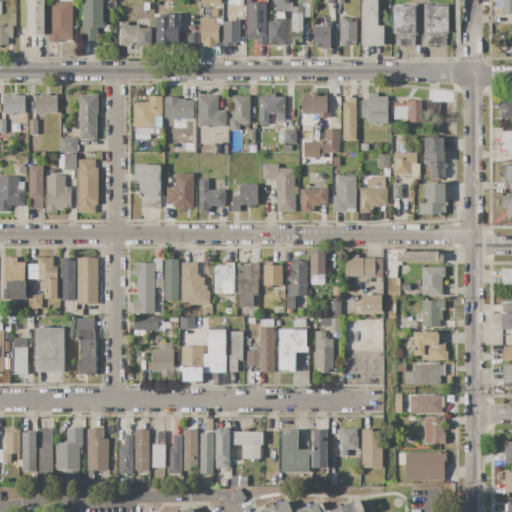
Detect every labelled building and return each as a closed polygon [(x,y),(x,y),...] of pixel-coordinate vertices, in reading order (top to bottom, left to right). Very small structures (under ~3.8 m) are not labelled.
[(24,0),(44,0),(44,35),(24,35),(24,31),(26,31),(26,27),(26,3),(24,3),(24,0)] [(49,1),(57,1),(57,0),(70,0),(70,1),(72,1),(72,41),(57,41),(57,42),(49,42),(49,1)] [(81,0),(102,0),(102,23),(104,23),(104,29),(97,29),(97,41),(81,41),(81,0)] [(360,0),(377,0),(377,26),(384,26),(383,39),(385,39),(385,46),(360,46),(360,0)] [(511,14),(503,15),(502,0),(511,0),(511,14)] [(247,3),(265,3),(265,45),(257,45),(257,39),(253,39),(253,35),(247,35),(247,3)] [(292,7),(301,7),(302,3),(310,3),(310,18),(302,17),(302,43),(298,43),(298,45),(291,45),(292,7)] [(392,6),(415,6),(415,46),(395,46),(395,34),(392,34),(392,6)] [(425,6),(448,6),(448,34),(446,34),(445,46),(426,46),(426,34),(425,34),(425,6)] [(154,17),(160,17),(160,14),(168,14),(168,13),(179,13),(179,28),(178,28),(178,42),(154,42),(154,17)] [(268,21),(275,21),(275,18),(277,18),(277,13),(283,13),(285,19),(285,46),(276,46),(276,47),(268,47),(268,21)] [(313,26),(316,26),(316,17),(325,17),(325,22),(330,22),(330,49),(321,49),(321,47),(319,47),(316,47),(313,47),(313,26)] [(200,18),(222,18),(222,26),(218,26),(218,43),(215,43),(215,47),(202,47),(202,43),(200,43),(200,18)] [(340,19),(350,19),(350,22),(357,22),(356,41),(355,41),(355,45),(352,45),(352,44),(349,44),(349,46),(340,46),(340,19)] [(223,21),(239,21),(239,43),(235,43),(235,46),(223,46),(223,21)] [(119,23),(128,23),(128,26),(138,26),(138,28),(151,28),(151,30),(152,30),(152,38),(151,38),(151,42),(152,42),(152,47),(137,47),(137,43),(132,43),(132,45),(130,45),(130,50),(137,50),(137,53),(126,53),(126,45),(119,45),(119,23)] [(0,26),(13,26),(13,38),(8,38),(8,46),(0,46),(0,26)] [(496,45),(499,41),(507,48),(504,52),(496,45)] [(361,100),(368,101),(368,93),(378,93),(377,97),(388,97),(387,124),(368,124),(368,118),(361,118),(361,100)] [(2,96),(11,96),(11,94),(18,95),(18,96),(25,96),(25,113),(13,113),(13,115),(7,115),(7,113),(2,113),(2,96)] [(35,96),(44,96),(44,94),(49,94),(49,96),(58,96),(58,114),(44,114),(44,115),(38,115),(38,114),(35,114),(35,96)] [(301,97),(311,97),(311,94),(317,94),(317,97),(326,97),(326,113),(329,113),(329,118),(318,118),(318,114),(301,114),(301,97)] [(79,95),(97,95),(97,114),(96,114),(95,140),(79,140),(79,95)] [(260,98),(270,98),(270,95),(275,95),(275,98),(285,98),(285,121),(276,121),(276,115),(268,115),(268,126),(259,125),(260,98)] [(133,102),(148,102),(148,96),(162,96),(161,128),(153,128),(153,134),(135,134),(135,128),(132,128),(133,102)] [(197,96),(217,97),(217,111),(225,111),(225,127),(197,127),(197,96)] [(232,96),(250,97),(249,124),(239,124),(239,132),(229,132),(229,118),(232,118),(232,96)] [(166,97),(177,97),(177,99),(185,100),(185,102),(192,102),(192,119),(166,119),(167,104),(165,104),(166,97)] [(343,103),(346,103),(346,101),(349,101),(349,98),(356,98),(356,141),(342,140),(343,103)] [(499,101),(511,100),(511,117),(500,118),(499,101)] [(393,101),(420,101),(420,122),(408,122),(408,120),(393,120),(393,101)] [(425,123),(439,123),(439,102),(425,102),(425,123)] [(29,120),(38,120),(37,135),(28,135),(29,120)] [(247,130),(255,130),(255,144),(247,144),(247,130)] [(284,130),(296,130),(296,144),(284,144),(284,130)] [(317,143),(325,143),(325,130),(337,130),(337,153),(317,153),(317,143)] [(500,132),(511,131),(511,161),(511,158),(510,158),(510,152),(507,152),(507,149),(500,149),(500,132)] [(59,138),(77,138),(77,153),(59,153),(59,138)] [(424,138),(443,138),(443,150),(444,150),(444,160),(445,160),(445,163),(447,163),(447,168),(445,168),(445,176),(443,176),(443,180),(429,180),(429,169),(428,169),(428,163),(429,163),(429,161),(424,161),(424,138)] [(220,145),(228,145),(228,155),(219,155),(220,145)] [(392,153),(416,154),(416,164),(419,164),(419,176),(411,176),(411,175),(392,175),(392,153)] [(63,154),(76,154),(76,170),(63,170),(63,168),(58,168),(58,155),(63,155),(63,154)] [(77,160),(95,160),(95,167),(98,167),(97,206),(95,206),(95,213),(76,213),(77,160)] [(262,164),(278,165),(278,168),(294,168),(294,189),(295,189),(295,212),(276,212),(276,199),(277,199),(277,192),(275,192),(275,181),(277,181),(277,180),(262,180),(262,164)] [(135,165),(160,165),(159,209),(141,209),(141,197),(139,197),(139,194),(134,194),(135,185),(132,185),(132,174),(135,174),(135,165)] [(501,165),(511,165),(511,189),(505,189),(505,178),(501,178),(501,165)] [(28,166),(43,166),(43,209),(33,209),(33,199),(28,199),(28,166)] [(174,174),(193,174),(192,207),(186,207),(186,210),(180,210),(180,209),(172,208),(172,205),(165,204),(165,186),(174,186),(174,174)] [(46,176),(66,176),(66,187),(71,187),(71,210),(56,210),(56,213),(45,213),(46,176)] [(336,176),(355,176),(355,213),(332,213),(332,195),(336,195),(336,176)] [(0,177),(19,177),(19,182),(24,182),(24,189),(24,206),(16,206),(16,205),(10,205),(10,208),(8,208),(8,211),(0,211),(0,177)] [(359,188),(367,188),(367,179),(373,179),(373,177),(385,177),(385,188),(386,188),(386,205),(378,205),(378,206),(373,206),(373,210),(370,210),(370,213),(359,213),(359,188)] [(198,179),(208,179),(208,190),(225,190),(225,208),(216,208),(216,205),(210,205),(210,209),(208,209),(208,214),(198,213),(198,179)] [(418,204),(423,204),(423,183),(445,184),(445,201),(447,201),(447,206),(445,206),(445,214),(418,214),(418,204)] [(239,184),(257,184),(257,206),(250,206),(250,208),(245,208),(245,206),(240,205),(240,212),(231,212),(231,204),(232,204),(232,196),(239,196),(239,184)] [(393,185),(402,185),(402,200),(393,200),(393,185)] [(301,189),(319,190),(319,188),(327,188),(327,204),(320,204),(320,206),(314,206),(314,209),(311,209),(311,212),(300,212),(301,189)] [(501,196),(511,195),(511,218),(507,218),(507,208),(501,208),(501,196)] [(397,262),(397,252),(401,252),(401,251),(403,251),(403,252),(438,252),(438,255),(443,255),(443,261),(397,262)] [(310,253),(324,254),(323,285),(311,285),(311,274),(310,274),(310,253)] [(343,277),(343,258),(352,258),(352,255),(358,255),(358,258),(363,258),(375,258),(375,259),(377,259),(377,258),(381,257),(381,259),(382,259),(382,277),(375,277),(375,276),(363,276),(363,277),(343,277)] [(4,258),(11,258),(11,257),(17,257),(17,263),(25,263),(24,281),(25,281),(25,300),(16,300),(16,305),(4,305),(4,289),(6,289),(6,282),(4,282),(4,258)] [(28,265),(37,265),(37,258),(53,258),(53,266),(58,266),(57,299),(44,299),(44,280),(37,280),(37,279),(28,279),(28,265)] [(60,258),(71,258),(71,261),(75,261),(74,301),(60,301),(60,258)] [(77,258),(98,258),(98,305),(76,305),(77,258)] [(162,258),(162,271),(154,271),(154,272),(155,272),(155,278),(154,278),(154,279),(162,279),(163,288),(154,288),(154,313),(137,313),(137,314),(133,314),(133,300),(137,300),(137,276),(133,276),(133,263),(138,263),(153,263),(153,258),(162,258)] [(163,260),(178,260),(178,303),(164,303),(163,260)] [(263,266),(264,266),(264,260),(267,260),(267,262),(272,262),(272,265),(282,265),(282,286),(271,286),(271,289),(266,289),(266,286),(263,286),(263,266)] [(290,260),(307,260),(306,296),(294,296),(294,309),(292,309),(292,314),(287,314),(287,309),(286,309),(286,295),(290,295),(290,260)] [(181,262),(197,262),(197,275),(199,275),(199,278),(204,278),(204,285),(206,285),(206,291),(210,291),(210,305),(180,305),(180,275),(181,275),(181,262)] [(214,266),(225,265),(225,263),(233,263),(234,293),(214,294),(214,266)] [(238,265),(249,265),(249,263),(258,263),(258,279),(258,295),(252,295),(252,309),(238,309),(238,265)] [(421,267),(444,267),(444,277),(442,277),(442,295),(422,295),(421,267)] [(501,270),(511,269),(511,288),(511,286),(501,286),(501,270)] [(28,295),(42,295),(42,309),(28,309),(28,295)] [(362,296),(380,295),(381,312),(362,312),(362,308),(358,308),(358,301),(362,301),(362,296)] [(422,301),(445,301),(445,309),(442,309),(442,321),(439,321),(439,327),(422,328),(422,301)] [(331,302),(340,302),(340,317),(331,317),(331,302)] [(502,303),(511,303),(511,312),(502,313),(502,303)] [(179,308),(190,308),(190,313),(187,313),(187,316),(179,316),(179,308)] [(500,314),(511,313),(511,329),(500,330),(500,314)] [(178,329),(193,329),(193,317),(179,317),(178,329)] [(134,318),(158,318),(158,331),(151,331),(148,332),(146,331),(134,331),(134,318)] [(35,328),(46,328),(47,319),(52,319),(52,325),(55,325),(55,319),(60,319),(60,328),(64,328),(64,373),(35,372),(35,328)] [(76,319),(94,320),(94,330),(93,338),(95,338),(95,340),(96,340),(96,356),(97,356),(97,374),(78,374),(78,362),(80,362),(80,340),(76,340),(76,330),(76,319)] [(330,319),(339,319),(339,333),(330,333),(330,319)] [(407,322),(416,322),(416,330),(407,330),(407,322)] [(245,351),(259,351),(259,329),(273,329),(273,343),(274,343),(274,346),(273,346),(273,362),(274,362),(275,366),(273,366),(273,372),(259,372),(259,367),(245,367),(245,351)] [(278,330),(305,329),(306,346),(307,346),(308,352),(294,352),(295,372),(289,372),(289,369),(278,369),(278,330)] [(207,331),(225,330),(225,346),(226,346),(226,373),(207,373),(202,373),(202,382),(182,382),(182,372),(179,372),(179,367),(181,367),(181,347),(202,347),(202,354),(206,354),(207,356),(207,347),(204,347),(204,340),(207,340),(207,331)] [(228,332),(243,331),(243,360),(242,360),(242,361),(238,361),(238,360),(237,360),(237,373),(228,373),(228,332)] [(314,332),(325,331),(325,339),(333,339),(333,363),(332,363),(332,370),(328,370),(328,373),(319,374),(319,370),(315,370),(315,367),(314,367),(314,363),(315,363),(314,332)] [(396,331),(405,331),(405,339),(396,339),(396,331)] [(413,332),(436,332),(437,334),(438,336),(438,342),(437,342),(445,342),(445,352),(448,352),(448,360),(422,360),(422,356),(413,356),(413,332)] [(12,340),(26,340),(26,347),(27,347),(27,374),(12,374),(12,340)] [(504,347),(511,347),(511,361),(501,361),(501,353),(504,353),(504,347)] [(151,350),(174,349),(174,367),(173,367),(173,377),(159,377),(159,372),(152,373),(151,350)] [(405,372),(414,372),(414,365),(444,365),(444,376),(440,376),(440,386),(404,385),(405,372)] [(511,386),(503,386),(502,365),(511,365),(511,386)] [(411,396),(440,396),(440,397),(444,397),(444,408),(441,408),(441,413),(411,413),(411,396)] [(205,419),(213,419),(213,432),(205,432),(205,419)] [(55,443),(67,444),(67,436),(65,436),(65,427),(69,427),(69,429),(83,429),(83,445),(81,445),(81,448),(79,448),(79,449),(82,449),(82,454),(79,454),(79,470),(55,469),(55,443)] [(135,430),(142,430),(142,428),(146,428),(146,430),(149,430),(149,471),(134,471),(135,430)] [(215,430),(217,430),(218,428),(222,428),(224,430),(228,430),(229,430),(229,460),(229,468),(228,468),(228,470),(224,470),(224,468),(215,468),(215,430)] [(435,444),(435,428),(443,428),(443,433),(445,433),(445,444),(435,444)] [(37,443),(38,443),(38,429),(52,429),(52,443),(53,444),(52,474),(37,474),(37,443)] [(86,429),(108,430),(107,471),(93,470),(93,479),(88,479),(88,470),(86,470),(86,429)] [(337,430),(341,430),(341,429),(356,429),(356,437),(358,437),(357,450),(348,450),(348,457),(339,457),(340,439),(337,439),(337,430)] [(361,429),(371,429),(371,432),(383,432),(382,467),(361,467),(361,429)] [(0,450),(5,450),(5,432),(9,432),(9,430),(19,430),(19,454),(11,454),(10,463),(0,463),(0,450)] [(183,430),(197,430),(197,474),(183,474),(183,430)] [(312,441),(313,441),(313,430),(326,430),(326,441),(326,468),(311,468),(312,441)] [(280,434),(287,434),(287,432),(292,432),(292,431),(297,431),(297,440),(302,440),(302,449),(310,449),(310,455),(309,455),(308,473),(280,472),(280,434)] [(231,432),(264,432),(263,446),(261,446),(260,459),(258,459),(258,462),(247,462),(247,459),(241,459),(242,445),(230,445),(231,432)] [(22,433),(36,433),(36,473),(22,472),(22,467),(18,467),(19,460),(22,460),(22,433)] [(199,434),(213,434),(212,481),(201,481),(201,474),(199,474),(199,434)] [(118,446),(123,446),(124,435),(133,436),(132,475),(117,475),(118,446)] [(167,447),(172,447),(172,435),(181,435),(181,459),(181,474),(167,474),(167,447)] [(151,446),(165,446),(165,468),(151,468),(151,446)] [(405,453),(445,453),(445,463),(444,463),(443,480),(405,480),(405,465),(398,465),(398,453),(405,453)] [(511,471),(504,471),(503,493),(511,492),(511,471)] [(135,476),(144,476),(144,486),(135,485),(135,476)] [(230,476),(248,476),(247,487),(230,486),(230,476)] [(0,479),(8,480),(7,489),(0,489),(0,479)] [(231,494),(239,488),(246,498),(238,504),(231,494)] [(260,511),(287,500),(292,511),(260,511)] [(323,511),(326,511),(328,510),(329,511),(355,501),(356,503),(360,501),(364,511),(323,511)] [(292,511),(303,507),(303,508),(315,503),(314,503),(316,502),(317,505),(322,503),(326,511),(323,511),(292,511)]
